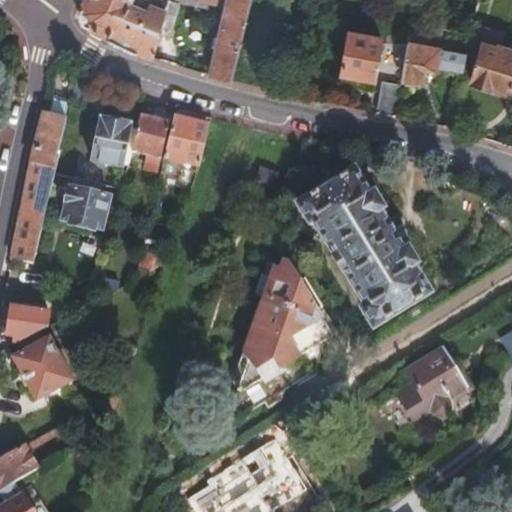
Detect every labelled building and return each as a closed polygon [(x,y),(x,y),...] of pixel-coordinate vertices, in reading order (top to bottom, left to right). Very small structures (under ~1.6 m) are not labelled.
[(80,32),(146,61),(155,33),(163,6),(146,0),(142,10),(124,4),(125,0),(76,0),(72,11),(80,32)] [(164,0),(163,6),(173,8),(197,14),(199,8),(189,6),(190,0),(164,0)] [(218,13),(202,81),(225,86),(227,76),(245,1),(242,0),(190,0),(189,6),(199,8),(218,13)] [(163,6),(155,33),(165,35),(173,8),(163,6)] [(342,34),(333,74),(366,81),(375,42),(342,34)] [(434,52),(404,46),(397,81),(416,85),(419,73),(429,75),(434,52)] [(511,57),(475,47),(464,85),(504,95),(511,64),(511,57)] [(378,85),(372,116),(389,119),(395,89),(378,85)] [(44,118),(62,123),(66,106),(48,101),(44,118)] [(137,116),(127,153),(144,157),(141,171),(154,174),(166,123),(137,116)] [(26,166),(49,173),(62,123),(44,118),(39,117),(26,166)] [(96,120),(85,163),(115,170),(125,128),(96,120)] [(181,168),(194,171),(195,167),(203,132),(170,124),(157,182),(177,187),(181,168)] [(16,214),(38,219),(49,173),(26,166),(16,214)] [(252,166),(250,181),(263,184),(266,169),(252,166)] [(347,173),(291,207),(302,226),(308,222),(361,311),(356,314),(366,331),(423,297),(347,173)] [(65,189),(56,222),(95,232),(103,199),(65,189)] [(16,214),(6,262),(26,266),(38,219),(16,214)] [(148,274),(159,269),(161,263),(142,258),(139,272),(148,274)] [(276,266),(224,418),(227,422),(260,400),(264,406),(278,396),(288,370),(285,365),(291,361),(296,347),(302,343),(308,353),(313,350),(316,339),(309,327),(321,319),(298,283),(293,286),(282,266),(276,266)] [(511,272),(501,279),(509,292),(511,290),(511,272)] [(0,338),(8,340),(7,346),(38,330),(41,316),(4,309),(0,327),(0,338)] [(43,341),(7,360),(29,402),(66,381),(43,341)] [(434,350),(396,373),(428,426),(449,414),(442,402),(460,392),(434,350)] [(102,420),(109,400),(90,410),(97,423),(102,420)] [(68,439),(61,426),(51,431),(59,445),(68,439)] [(210,501),(192,511),(232,511),(239,508),(237,503),(266,486),(277,504),(299,491),(269,444),(234,466),(230,459),(210,471),(214,477),(201,485),(210,501)] [(0,490),(30,474),(16,449),(0,458),(0,490)] [(20,511),(14,499),(0,506),(0,511),(20,511)]
